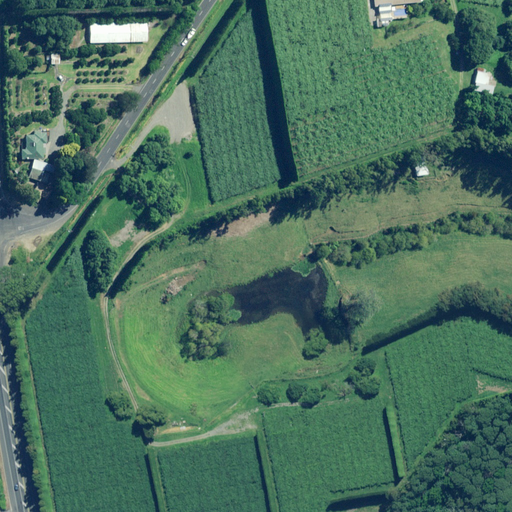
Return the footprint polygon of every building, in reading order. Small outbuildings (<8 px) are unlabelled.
[(373,0),(374,7),(378,6),(378,12),(390,11),(390,6),(421,3),(420,0),(373,0)] [(147,42),(146,24),(89,25),(90,44),(147,42)] [(59,65),(59,55),(50,55),(50,65),(59,65)] [(478,67),(474,83),(482,85),(481,89),(486,90),(489,75),(483,74),(484,69),(478,67)] [(34,133),(34,137),(25,136),(25,151),(21,151),(20,159),(42,160),(42,155),(44,155),(45,133),(34,133)] [(426,177),(424,157),(412,158),(415,178),(426,177)] [(28,179),(34,180),(40,182),(42,172),(53,174),(55,167),(33,161),(28,179)]
